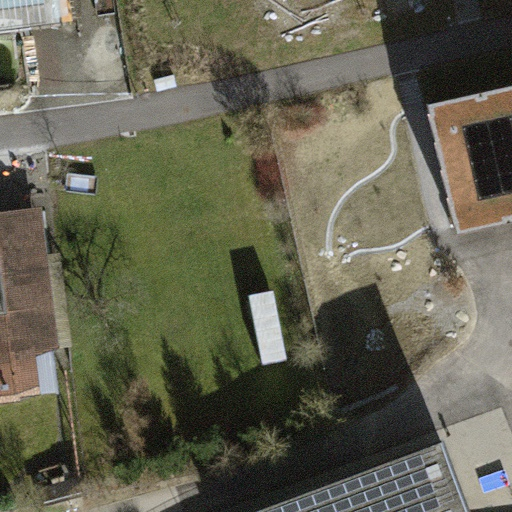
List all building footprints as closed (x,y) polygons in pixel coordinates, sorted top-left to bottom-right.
[(0,0),(0,27),(84,16),(81,0),(0,0)] [(511,94),(430,113),(454,224),(511,210),(511,94)] [(0,220),(0,252),(3,277),(44,272),(38,217),(0,220)] [(0,314),(7,314),(9,337),(27,335),(52,332),(44,272),(3,277),(0,252),(0,314)] [(274,289),(249,293),(262,364),(288,360),(274,289)] [(7,314),(0,314),(0,385),(33,381),(27,335),(9,337),(7,314)] [(485,426),(456,442),(482,489),(511,474),(485,426)] [(468,511),(440,435),(230,511),(468,511)]
